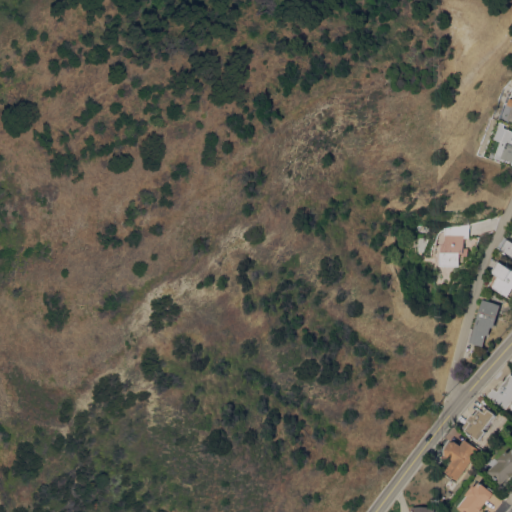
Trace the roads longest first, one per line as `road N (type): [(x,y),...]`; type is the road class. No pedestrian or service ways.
road 1 (tertiary): [(373,511),(511,342)]
road 2 (residential): [(457,409),(452,368),(485,263),(511,209)]
